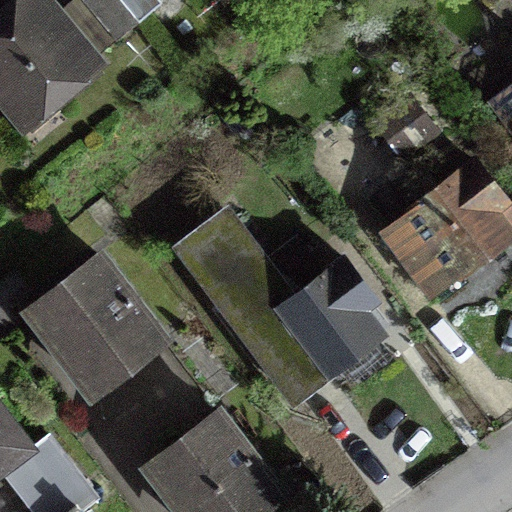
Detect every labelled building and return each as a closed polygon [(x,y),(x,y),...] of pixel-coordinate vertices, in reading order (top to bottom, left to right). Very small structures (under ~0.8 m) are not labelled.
[(0,102),(21,127),(94,67),(38,0),(25,0),(0,20),(0,102)] [(76,0),(113,44),(136,25),(115,0),(76,0)] [(115,0),(136,25),(159,6),(153,0),(115,0)] [(511,88),(493,103),(511,129),(511,88)] [(425,175),(438,191),(381,236),(430,298),(507,237),(505,235),(511,229),(511,220),(471,165),(463,172),(449,157),(425,175)] [(179,250),(291,399),(376,336),(358,311),(369,302),(341,264),(289,302),(224,217),(179,250)] [(161,342),(96,258),(32,307),(53,334),(47,339),(91,395),(161,342)] [(0,281),(0,338),(17,325),(7,311),(29,295),(12,272),(0,281)] [(0,472),(30,449),(0,410),(0,472)] [(179,511),(259,511),(279,497),(215,413),(150,462),(171,489),(166,494),(179,511)] [(0,472),(0,473),(30,511),(80,511),(95,501),(46,437),(30,449),(0,472)]
